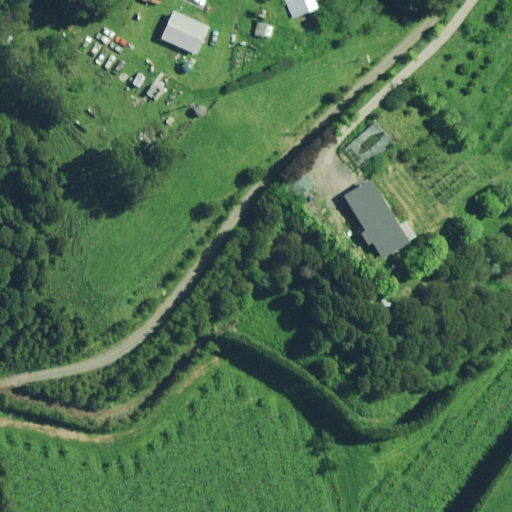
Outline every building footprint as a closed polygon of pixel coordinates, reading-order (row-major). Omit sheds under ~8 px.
[(162,0),(139,0),(138,3),(161,9),(162,0)] [(207,28),(170,12),(159,39),(195,55),(207,28)] [(272,27),(257,23),(254,35),(269,39),(272,27)] [(391,145),(374,123),(351,142),(368,163),(391,145)] [(312,185),(300,172),(288,184),(300,197),(312,185)] [(403,236),(377,194),(345,214),(360,240),(371,234),(380,249),(403,236)]
